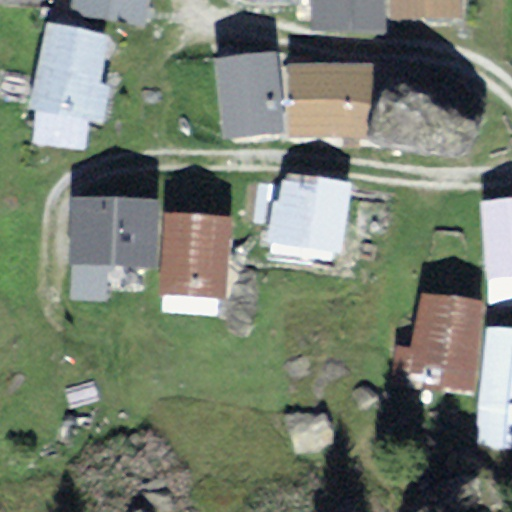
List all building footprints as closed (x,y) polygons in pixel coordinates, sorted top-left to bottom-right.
[(148,0),(70,0),(67,23),(143,34),(148,0)] [(372,0),(305,0),(305,31),(372,32),(372,0)] [(459,0),(380,0),(381,28),(459,29),(459,0)] [(105,42),(37,33),(32,70),(26,114),(33,115),(31,147),(82,153),(85,122),(94,123),(105,42)] [(269,61),(208,69),(218,147),(279,139),(269,61)] [(365,72),(285,73),(285,143),(365,142),(365,72)] [(360,184),(294,176),(287,242),(320,245),(353,249),(360,184)] [(165,204),(82,201),(79,265),(82,299),(120,299),(121,267),(163,268),(165,204)] [(511,204),(479,208),(492,313),(511,311),(511,204)] [(252,212),(182,208),(178,283),(184,283),(184,305),(239,307),(239,287),(247,287),(252,212)] [(479,382),(483,299),(421,296),(417,379),(479,382)] [(511,323),(488,324),(488,423),(511,423),(511,323)]
